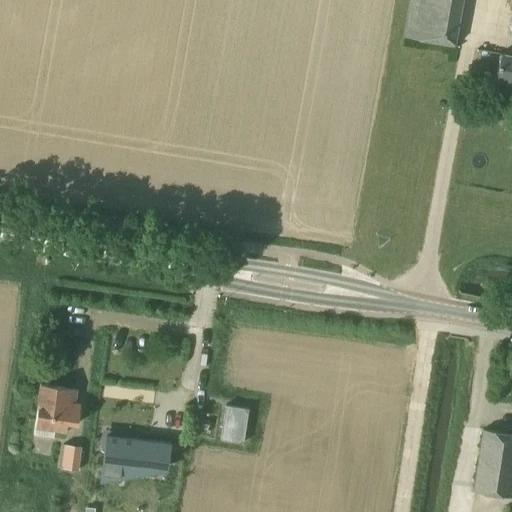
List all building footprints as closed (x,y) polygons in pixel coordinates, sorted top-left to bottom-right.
[(453,46),(462,0),(410,0),(404,36),(453,46)] [(500,52),(496,79),(511,82),(511,40),(510,54),(500,52)] [(40,383),(34,435),(53,437),(55,430),(66,431),(67,423),(78,425),(81,403),(76,402),(77,388),(40,383)] [(243,442),(248,408),(226,404),(220,439),(243,442)] [(511,433),(483,428),(473,490),(511,496),(511,433)] [(163,452),(164,443),(100,436),(95,476),(114,478),(115,465),(152,470),(155,451),(163,452)] [(80,446),(63,444),(60,466),(77,468),(80,446)] [(80,494),(79,506),(89,508),(91,496),(80,494)]
